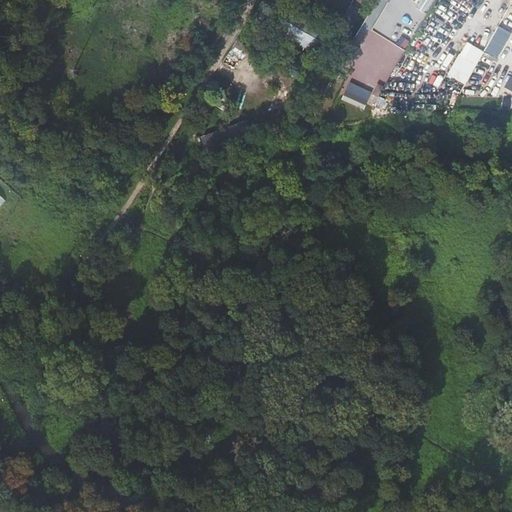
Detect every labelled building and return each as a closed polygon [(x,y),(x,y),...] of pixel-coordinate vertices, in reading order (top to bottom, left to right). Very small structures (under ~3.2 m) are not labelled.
[(416,0),(420,2),(417,7),(425,12),(432,0),(416,0)] [(333,34),(286,8),(274,30),(321,57),(333,34)] [(237,39),(224,61),(236,68),(249,46),(237,39)] [(378,57),(383,58),(380,66),(391,70),(398,48),(383,43),(378,57)] [(364,109),(373,91),(351,80),(342,98),(364,109)] [(239,125),(203,135),(207,151),(243,141),(239,125)]
